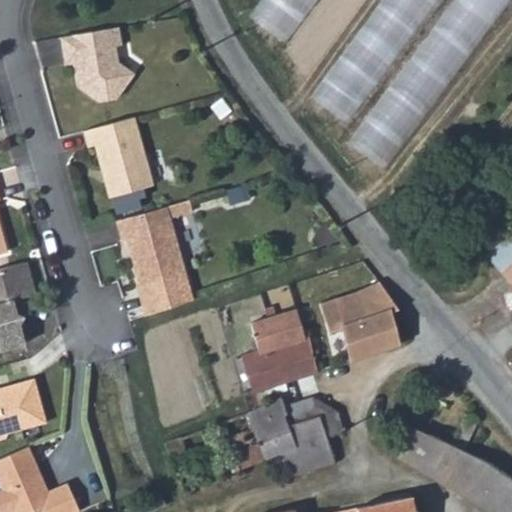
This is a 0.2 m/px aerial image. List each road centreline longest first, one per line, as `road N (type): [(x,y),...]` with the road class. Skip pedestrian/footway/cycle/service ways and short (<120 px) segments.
road 1 (residential): [(511,407),(240,69),(202,0)]
road 2 (residential): [(5,0),(50,210),(92,332)]
